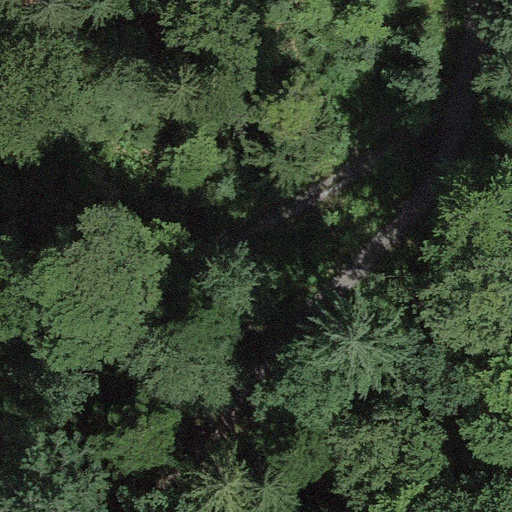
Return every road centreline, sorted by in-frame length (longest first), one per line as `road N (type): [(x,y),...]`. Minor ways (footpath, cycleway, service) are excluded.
road 1 (track): [(157,511),(294,339),(433,187),(450,123)]
road 2 (track): [(476,0),(450,123)]
